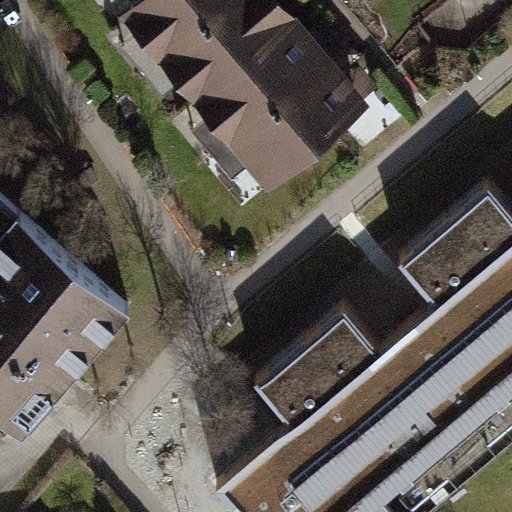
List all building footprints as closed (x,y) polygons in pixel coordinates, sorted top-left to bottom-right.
[(127,0),(124,3),(146,29),(129,43),(164,85),(182,70),(216,110),(200,123),(236,167),(249,156),(265,176),(369,90),(361,81),(324,37),(292,0),(127,0)] [(400,249),(437,293),(511,381),(511,198),(490,174),(400,249)] [(0,417),(23,437),(133,309),(18,212),(0,232),(0,417)] [(384,492),(511,385),(511,381),(437,293),(382,339),(346,296),(256,371),(292,414),(308,401),(384,492)] [(401,511),(384,492),(308,401),(292,414),(217,477),(248,511),(401,511)]
